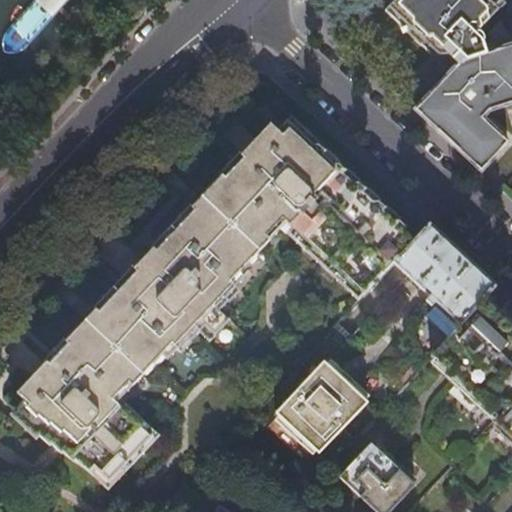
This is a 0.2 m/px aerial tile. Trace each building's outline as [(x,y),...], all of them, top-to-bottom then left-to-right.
[(506,2),(503,0),(396,0),(385,12),(427,51),(436,42),(449,54),(457,46),(466,60),(486,53),(483,44),(484,42),(484,40),(483,38),(483,37),(482,35),(478,32),(506,2)] [(511,45),(486,53),(466,60),(460,64),(416,110),(452,143),(481,170),(507,141),(482,118),(490,109),(511,102),(511,45)] [(457,46),(449,54),(460,64),(466,60),(457,46)] [(289,220),(367,295),(395,264),(418,239),(351,176),(296,124),(277,144),(258,164),(249,157),(221,185),(199,209),(181,192),(155,219),(132,243),(160,269),(141,289),(132,281),(114,300),(68,349),(53,365),(62,373),(42,394),(23,414),(24,415),(27,412),(46,429),(43,432),(45,434),(47,433),(56,442),(61,437),(65,441),(70,445),(67,449),(68,450),(69,449),(112,481),(155,436),(116,398),(132,381),(136,385),(175,343),(181,349),(200,328),(203,331),(209,325),(219,334),(234,319),(224,308),(242,288),(237,282),(276,241),(273,237),(289,220)] [(466,259),(430,226),(418,239),(395,264),(462,325),(483,302),(497,287),(466,259)] [(462,325),(433,357),(493,413),(491,415),(496,420),(511,402),(511,328),(483,302),(462,325)] [(300,367),(323,342),(319,338),(296,363),(300,367)] [(326,364),(278,415),(322,455),(369,404),(326,364)] [(265,390),(273,397),(279,389),(272,383),(265,390)] [(511,402),(496,420),(495,422),(511,437),(511,402)] [(342,477),(380,511),(390,511),(416,484),(372,444),(342,477)] [(188,474),(195,481),(205,470),(198,463),(188,474)]
